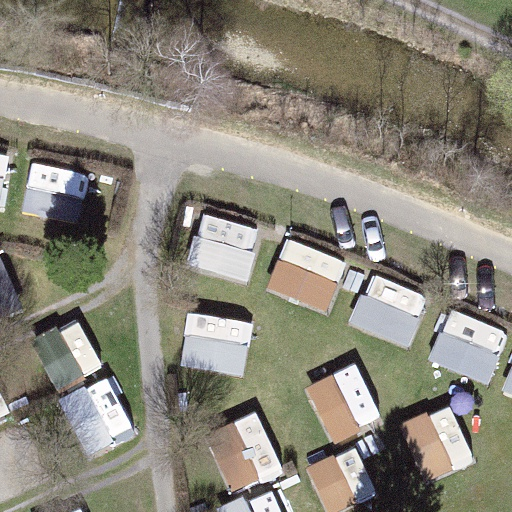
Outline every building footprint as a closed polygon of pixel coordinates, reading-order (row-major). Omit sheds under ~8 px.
[(0,203),(7,204),(13,142),(0,140),(0,203)] [(25,202),(81,209),(87,162),(32,154),(25,202)] [(246,274),(265,220),(205,199),(186,252),(246,274)] [(289,227),(268,278),(331,304),(352,253),(289,227)] [(354,317),(410,339),(431,287),(375,265),(354,317)] [(246,366),(255,312),(191,302),(182,356),(246,366)] [(451,302),(433,351),(493,372),(511,323),(451,302)] [(61,383),(105,357),(77,308),(33,334),(61,383)] [(335,434),(384,409),(355,353),(306,378),(335,434)] [(60,391),(89,446),(136,422),(108,367),(60,391)] [(0,407),(9,404),(0,383),(0,407)] [(451,393),(400,416),(425,474),(477,451),(451,393)] [(256,402),(206,429),(235,483),(284,457),(256,402)] [(0,422),(0,483),(37,470),(16,416),(0,422)] [(327,507),(379,487),(361,438),(309,457),(327,507)] [(224,511),(284,511),(273,478),(220,496),(224,511)] [(41,511),(64,511),(60,503),(41,511)]
